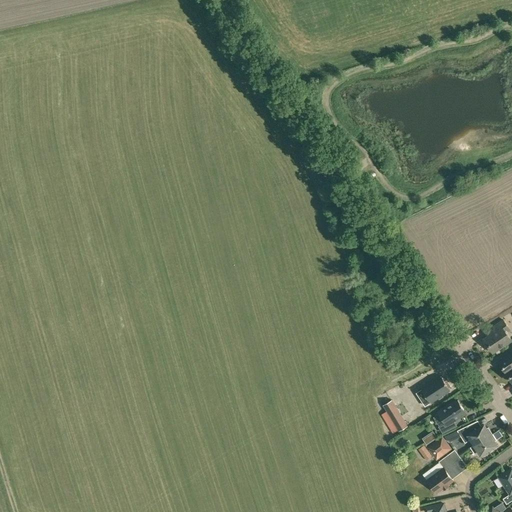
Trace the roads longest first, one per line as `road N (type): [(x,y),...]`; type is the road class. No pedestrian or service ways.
road 1 (unclassified): [(439,313),(224,0)]
road 2 (residential): [(511,424),(439,313)]
